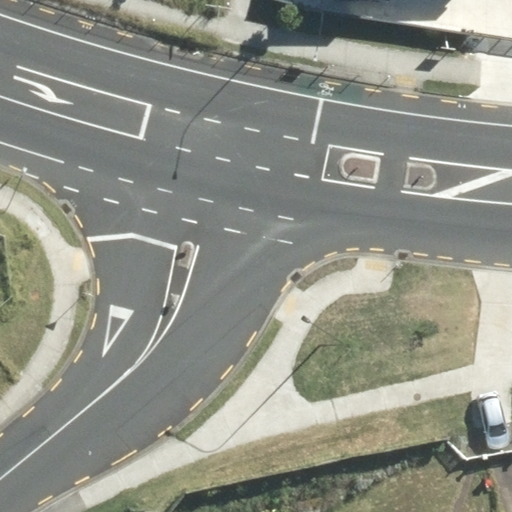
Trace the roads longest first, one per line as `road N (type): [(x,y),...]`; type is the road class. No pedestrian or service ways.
road 1 (residential): [(0,502),(76,445),(172,334),(269,138)]
road 2 (tertiary): [(269,138),(0,60)]
road 3 (tertiary): [(269,138),(511,170)]
